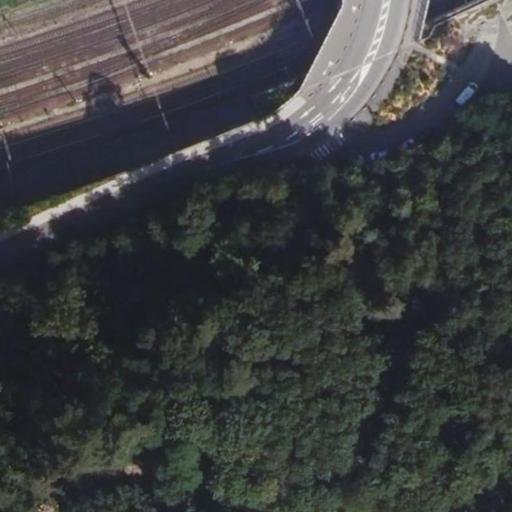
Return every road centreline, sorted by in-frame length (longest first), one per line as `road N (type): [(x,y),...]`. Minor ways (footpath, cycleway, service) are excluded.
road 1 (tertiary): [(0,257),(179,179),(280,148)]
road 2 (track): [(31,511),(54,493),(125,464),(198,481),(251,511)]
road 3 (tertiary): [(280,148),(322,138),(363,100),(389,50),(399,0)]
road 4 (tertiary): [(371,0),(341,85),(280,148)]
